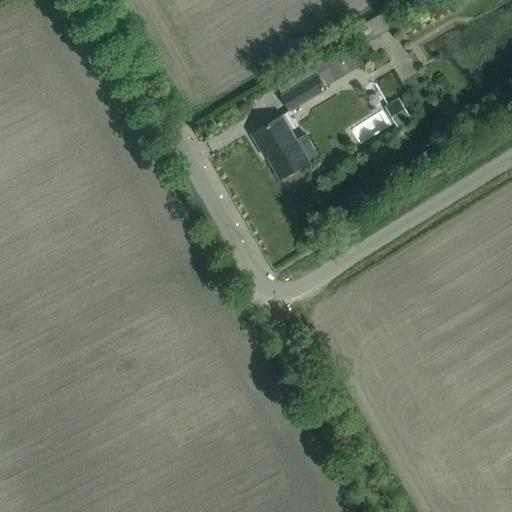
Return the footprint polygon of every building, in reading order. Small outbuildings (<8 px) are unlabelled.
[(354,30),(363,44),(390,28),(381,14),(354,30)] [(317,77),(323,87),(364,66),(355,49),(329,63),(327,59),(312,67),(317,77)] [(283,95),(317,77),(312,67),(295,76),(277,86),(283,95)] [(324,91),(323,87),(317,77),(283,95),(282,96),(290,110),(307,100),(324,91)] [(281,117),(270,123),(253,133),(262,149),(264,148),(281,177),(318,155),(305,133),(295,140),(281,117)]
